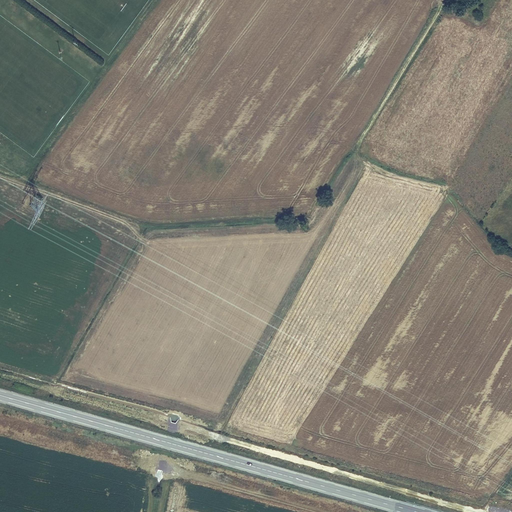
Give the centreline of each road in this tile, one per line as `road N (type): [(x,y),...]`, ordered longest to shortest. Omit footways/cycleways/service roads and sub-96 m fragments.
road 1 (motorway): [(467,511),(0,392)]
road 2 (motorway): [(0,410),(379,511)]
road 3 (track): [(441,0),(359,144)]
